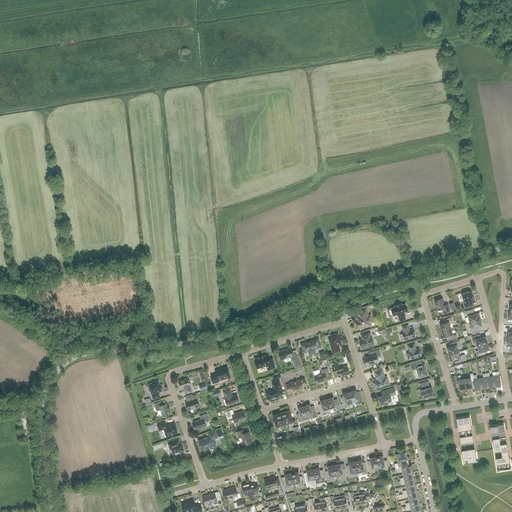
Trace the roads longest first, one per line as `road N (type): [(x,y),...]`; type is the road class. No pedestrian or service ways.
road 1 (unclassified): [(53,511),(40,410),(66,361),(212,340),(335,288),(511,245)]
road 2 (track): [(462,35),(0,111)]
road 3 (residential): [(204,486),(168,374),(241,352)]
road 4 (residential): [(476,279),(423,300),(455,407)]
road 5 (residential): [(241,352),(341,323),(361,380)]
